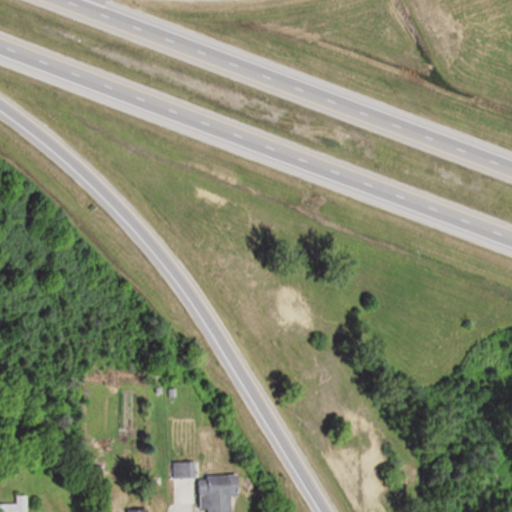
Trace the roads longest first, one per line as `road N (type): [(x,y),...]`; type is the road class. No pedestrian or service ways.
road 1 (motorway): [(0,48),(511,241)]
road 2 (motorway): [(0,108),(121,217),(180,287),(321,511)]
road 3 (motorway): [(511,173),(55,0)]
